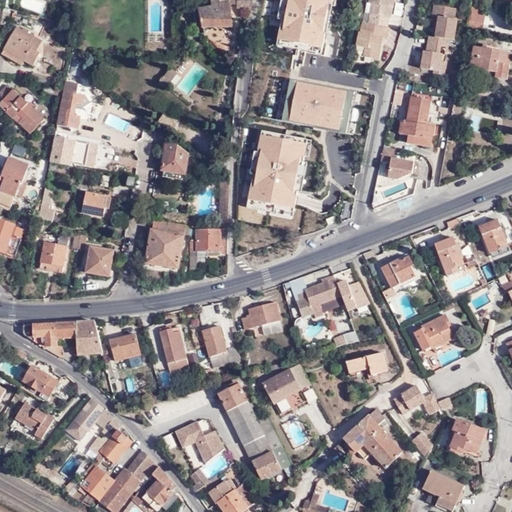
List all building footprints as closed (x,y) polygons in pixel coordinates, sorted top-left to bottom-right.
[(253,9),(255,0),(211,0),(213,7),(198,9),(203,27),(234,26),(234,3),(239,3),(239,9),(253,9)] [(371,22),(391,26),(392,18),(393,17),(395,8),(392,7),(393,0),(371,0),(371,2),(369,2),(367,12),(373,13),(371,22)] [(449,39),(454,40),(457,20),(454,19),(455,9),(433,5),(431,15),(438,16),(435,37),(449,39)] [(13,12),(6,10),(1,9),(0,16),(0,25),(9,27),(10,24),(13,12)] [(464,33),(479,35),(482,21),(474,20),(467,19),(464,33)] [(390,37),(392,26),(391,26),(371,22),(366,21),(365,21),(363,31),(361,31),(359,45),(368,46),(367,56),(381,58),(385,41),(382,41),(382,36),(386,36),(390,37)] [(20,29),(7,51),(28,63),(35,67),(43,55),(41,53),(46,44),(20,29)] [(449,39),(435,37),(427,35),(425,50),(427,51),(426,56),(422,55),(420,67),(432,70),(438,70),(442,53),(439,53),(441,46),(448,47),(449,39)] [(471,44),(468,67),(494,70),(493,76),(505,77),(510,50),(471,44)] [(28,63),(7,51),(4,56),(25,68),(28,63)] [(446,54),(442,53),(438,70),(432,70),(432,73),(443,75),(446,61),(445,60),(446,54)] [(297,82),(297,67),(295,68),(295,59),(279,58),(279,60),(255,58),(254,69),(250,69),(251,93),(269,92),(269,84),(297,82)] [(81,74),(85,63),(77,61),(74,71),(81,74)] [(494,70),(468,67),(467,72),(493,76),(494,70)] [(177,73),(171,69),(165,77),(163,78),(161,80),(161,84),(164,87),(167,87),(177,73)] [(46,84),(47,77),(35,74),(33,81),(46,84)] [(80,93),(81,85),(68,82),(59,125),(72,128),(75,131),(78,129),(82,130),(84,116),(77,114),(79,106),(85,107),(93,102),(88,95),(80,93)] [(394,87),(392,102),(399,104),(402,89),(394,87)] [(0,97),(4,102),(11,94),(6,89),(0,94),(0,97)] [(45,121),(37,113),(15,91),(11,94),(4,102),(11,109),(7,113),(14,120),(15,119),(19,116),(24,121),(20,125),(31,136),(45,121)] [(398,133),(407,136),(430,140),(433,126),(429,125),(430,122),(434,123),(436,114),(428,112),(430,100),(410,96),(405,122),(401,121),(398,133)] [(11,109),(4,102),(0,107),(7,113),(11,109)] [(449,127),(458,128),(458,125),(461,126),(463,114),(460,114),(462,103),(453,102),(449,127)] [(46,104),(37,113),(45,121),(54,112),(46,104)] [(182,120),(167,110),(159,123),(174,133),(182,120)] [(15,119),(20,125),(24,121),(19,116),(15,119)] [(449,127),(447,140),(452,140),(453,135),(456,135),(458,128),(449,127)] [(243,209),(295,218),(309,140),(257,131),(243,209)] [(58,136),(52,163),(73,167),(74,164),(96,169),(97,164),(103,165),(106,150),(100,149),(101,145),(58,136)] [(430,140),(407,136),(406,143),(429,147),(430,140)] [(171,169),(171,176),(185,179),(186,171),(188,172),(191,153),(186,150),(185,151),(170,140),(165,168),(171,169)] [(381,161),(390,163),(388,174),(411,179),(415,159),(397,156),(399,149),(384,146),(381,161)] [(0,189),(0,191),(15,198),(15,197),(20,186),(22,187),(23,185),(24,182),(26,176),(29,169),(11,160),(2,178),(5,179),(0,189)] [(229,181),(222,181),(220,230),(221,230),(224,230),(228,230),(229,181)] [(20,186),(15,197),(20,200),(26,186),(23,185),(22,187),(20,186)] [(0,194),(14,200),(15,198),(0,191),(0,194)] [(46,192),(41,219),(46,220),(54,222),(56,211),(50,209),(50,211),(46,210),(47,206),(51,206),(53,194),(52,194),(46,192)] [(83,212),(104,216),(105,207),(109,208),(111,196),(87,192),(83,212)] [(0,209),(8,213),(14,200),(0,194),(0,209)] [(187,225),(155,219),(147,263),(180,268),(187,225)] [(509,246),(498,219),(480,226),(491,253),(509,246)] [(16,256),(25,230),(0,221),(0,253),(6,255),(7,253),(16,256)] [(221,241),(221,230),(220,230),(197,229),(196,255),(227,256),(228,230),(224,230),(223,241),(221,241)] [(464,264),(454,237),(436,244),(448,276),(460,271),(458,267),(464,264)] [(58,265),(66,267),(71,240),(61,238),(61,239),(60,244),(46,241),(42,269),(56,272),(58,265)] [(110,276),(115,250),(93,246),(88,272),(110,276)] [(374,251),(364,254),(367,260),(376,256),(374,251)] [(382,268),(393,288),(394,291),(396,290),(421,278),(410,256),(401,261),(399,259),(382,268)] [(65,273),(66,267),(58,265),(56,272),(65,273)] [(333,275),(324,278),(320,280),(321,284),(327,282),(328,284),(335,281),(333,275)] [(327,282),(321,284),(303,291),(304,293),(306,299),(298,302),(295,303),(301,318),(313,314),(314,319),(322,316),(321,313),(321,311),(343,302),(337,285),(335,281),(328,284),(327,282)] [(369,305),(358,283),(347,286),(345,282),(337,285),(343,302),(344,305),(346,312),(355,309),(355,310),(369,305)] [(394,291),(393,288),(383,292),(387,300),(398,294),(396,290),(394,291)] [(306,299),(304,293),(297,296),(298,302),(306,299)] [(283,319),(277,302),(252,310),(253,314),(248,316),(249,318),(243,319),(246,331),(264,325),(267,334),(284,329),(281,320),(283,319)] [(344,305),(343,302),(321,311),(321,313),(344,305)] [(450,332),(452,330),(445,317),(422,329),(423,331),(415,335),(424,352),(432,348),(433,351),(454,341),(450,332)] [(349,322),(353,332),(354,333),(362,330),(357,319),(349,322)] [(96,322),(79,323),(79,339),(79,355),(105,354),(96,322)] [(79,323),(58,324),(57,355),(61,357),(61,346),(59,346),(59,339),(79,339),(79,323)] [(58,324),(26,326),(26,334),(45,347),(56,347),(56,354),(57,355),(58,324)] [(238,361),(235,348),(227,350),(221,327),(203,330),(213,365),(230,361),(231,363),(238,361)] [(190,368),(181,332),(175,334),(173,329),(162,332),(171,373),(190,368)] [(342,336),(345,345),(357,342),(354,333),(353,332),(342,336)] [(143,356),(137,336),(113,342),(117,362),(143,356)] [(325,364),(323,355),(306,359),(309,368),(325,364)] [(389,373),(385,355),(349,364),(352,376),(372,371),(374,377),(389,373)] [(312,384),(301,363),(265,385),(277,405),(312,384)] [(56,382),(33,366),(23,381),(40,392),(40,391),(47,395),(56,382)] [(434,384),(442,384),(442,373),(434,374),(434,384)] [(292,466),(269,417),(259,421),(253,408),(256,406),(254,402),(251,403),(241,383),(231,387),(230,386),(221,390),(262,480),(292,466)] [(309,402),(318,397),(311,386),(303,390),(309,402)] [(431,414),(443,409),(440,403),(435,393),(426,397),(418,386),(395,401),(405,415),(425,402),(431,414)] [(92,397),(70,427),(83,437),(102,413),(112,421),(106,428),(110,432),(100,445),(105,449),(123,426),(113,415),(92,397)] [(454,404),(450,397),(442,401),(446,409),(454,404)] [(54,419),(26,402),(16,418),(45,435),(54,419)] [(371,415),(346,439),(353,448),(357,452),(360,450),(366,457),(373,452),(387,468),(403,454),(379,426),(385,420),(378,412),(372,416),(371,415)] [(319,432),(331,425),(325,415),(313,422),(319,432)] [(177,429),(178,431),(201,422),(199,419),(177,429)] [(477,454),(489,432),(464,421),(459,430),(455,428),(447,443),(459,449),(461,446),(477,454)] [(201,422),(178,431),(184,446),(197,441),(207,462),(226,448),(216,429),(206,434),(201,422)] [(105,449),(103,452),(108,457),(116,463),(117,463),(133,443),(131,441),(132,439),(128,436),(129,433),(123,426),(105,449)] [(70,427),(67,431),(80,441),(83,437),(70,427)] [(422,432),(412,440),(427,458),(434,446),(422,432)] [(357,452),(353,448),(348,453),(352,457),(357,452)] [(134,464),(143,450),(143,449),(127,470),(125,469),(115,480),(116,481),(125,469),(128,472),(134,464)] [(160,467),(143,450),(134,464),(146,473),(147,474),(148,471),(153,475),(157,471),(160,467)] [(108,457),(103,452),(98,459),(103,463),(108,457)] [(64,463),(53,475),(60,481),(71,469),(64,463)] [(146,473),(134,464),(128,472),(140,481),(146,473)] [(81,485),(83,487),(91,476),(97,468),(98,468),(99,467),(96,465),(81,485)] [(102,502),(116,482),(116,481),(99,467),(98,468),(97,468),(91,476),(83,487),(81,485),(78,489),(84,494),(87,490),(102,502)] [(183,496),(160,467),(157,471),(153,475),(156,478),(160,481),(158,484),(148,496),(145,494),(142,491),(136,498),(134,501),(135,501),(138,504),(144,497),(157,509),(162,504),(166,508),(178,494),(180,497),(183,496)] [(195,471),(201,479),(205,483),(207,482),(209,480),(199,468),(195,471)] [(116,481),(116,482),(117,483),(116,484),(129,494),(140,481),(128,472),(125,469),(116,481)] [(449,511),(450,511),(464,487),(433,470),(424,487),(439,497),(434,505),(449,511)] [(207,482),(208,484),(218,476),(217,474),(209,480),(207,482)] [(208,484),(210,485),(219,478),(218,476),(208,484)] [(151,478),(149,481),(144,487),(142,491),(145,494),(155,481),(151,478)] [(193,486),(198,492),(206,486),(208,484),(207,482),(205,483),(201,479),(193,486)] [(234,492),(237,489),(238,489),(230,479),(226,482),(234,492)] [(116,482),(102,502),(114,511),(115,511),(129,494),(116,484),(117,483),(116,482)] [(211,492),(219,503),(220,502),(234,492),(226,482),(211,492)] [(76,487),(73,485),(67,493),(70,495),(76,487)] [(290,485),(267,495),(270,502),(293,493),(290,485)] [(144,487),(142,486),(134,496),(136,498),(142,491),(144,487)] [(234,492),(220,502),(226,511),(243,511),(255,504),(248,492),(242,496),(237,489),(234,492)] [(314,497),(306,501),(311,503),(309,508),(310,509),(319,511),(328,511),(329,509),(316,505),(320,496),(314,494),(314,497)] [(132,499),(123,510),(125,511),(133,502),(134,501),(132,499)] [(133,502),(125,511),(126,511),(134,503),(133,502)]
